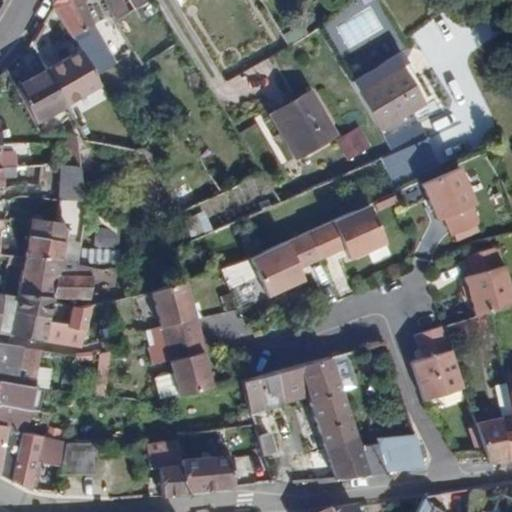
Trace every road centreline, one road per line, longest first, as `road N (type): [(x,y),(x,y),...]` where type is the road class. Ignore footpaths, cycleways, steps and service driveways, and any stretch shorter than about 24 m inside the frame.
road 1 (residential): [(222,326),(283,338),(370,313),(386,318),(446,484)]
road 2 (residential): [(446,484),(124,511)]
road 3 (unknown): [(172,0),(222,83),(235,91),(278,72)]
